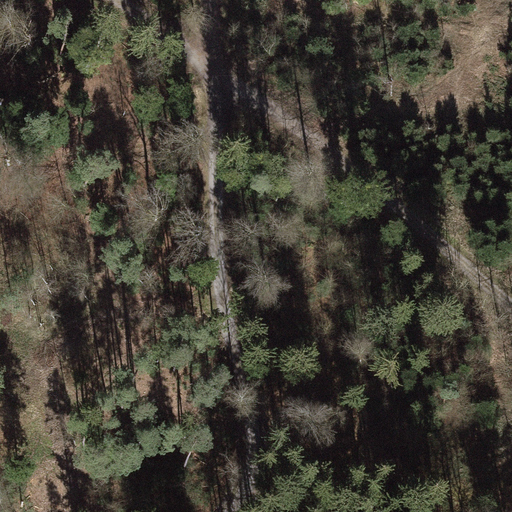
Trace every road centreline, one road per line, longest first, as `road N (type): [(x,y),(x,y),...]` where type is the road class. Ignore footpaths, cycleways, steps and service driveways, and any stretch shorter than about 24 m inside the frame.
road 1 (track): [(237,511),(254,437),(214,315),(216,0)]
road 2 (track): [(118,0),(367,180),(511,305)]
